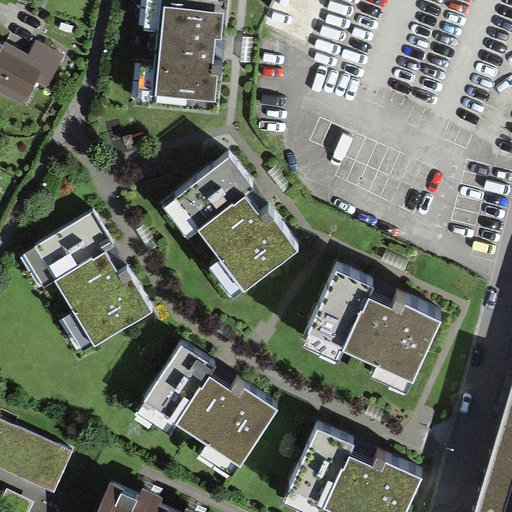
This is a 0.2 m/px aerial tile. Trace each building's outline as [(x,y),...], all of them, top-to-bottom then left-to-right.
[(158,31),(155,67),(140,66),(136,106),(218,114),(223,64),(214,64),(215,50),(216,38),(226,39),(229,0),(145,0),(143,30),(158,31)] [(4,45),(0,51),(0,92),(24,105),(37,81),(48,87),(65,55),(36,40),(29,54),(18,48),(5,42),(4,45)] [(255,190),(230,158),(164,209),(187,240),(199,230),(221,259),(209,269),(234,300),(298,250),(268,211),(261,216),(253,206),(246,197),(255,190)] [(115,246),(94,211),(23,254),(43,287),(56,280),(75,311),(62,318),(83,352),(153,312),(127,268),(119,273),(112,261),(106,251),(115,246)] [(374,289),(337,272),(303,346),(338,363),(343,352),(376,366),(371,379),(407,395),(442,322),(396,300),(392,309),(381,304),(369,298),(374,289)] [(217,368),(183,345),(137,413),(170,435),(177,424),(207,444),(200,456),(232,478),(278,410),(236,382),(230,391),(220,384),(210,377),(217,368)] [(511,511),(511,388),(475,511),(511,511)] [(0,467),(54,492),(73,452),(0,418),(0,467)] [(355,446),(317,429),(283,504),(301,511),(322,511),(324,509),(331,511),(407,511),(422,478),(377,458),(373,466),(361,461),(350,456),(355,446)] [(147,482),(143,489),(152,493),(159,497),(163,489),(147,482)] [(139,496),(110,483),(96,511),(193,511),(188,510),(187,509),(185,511),(174,511),(160,505),(163,498),(159,497),(152,493),(143,489),(142,489),(139,496)] [(28,511),(33,501),(8,489),(0,504),(0,511),(28,511)] [(191,502),(188,510),(193,511),(205,511),(207,508),(191,502)]
